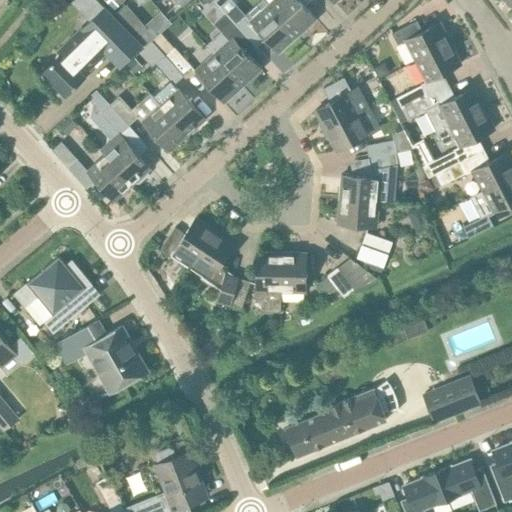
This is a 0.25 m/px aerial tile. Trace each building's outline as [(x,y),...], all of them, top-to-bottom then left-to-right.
[(250,20),(246,15),(231,0),(225,0),(221,5),(237,23),(236,24),(253,42),(253,43),(257,47),(258,47),(250,38),(259,30),(278,52),(297,34),(269,3),(250,20)] [(271,0),(269,3),(297,34),(316,17),(300,0),(271,0)] [(126,3),(115,13),(137,37),(148,27),(126,3)] [(214,52),(243,83),(261,67),(248,52),(249,51),(247,48),(253,43),(253,42),(236,24),(237,23),(221,5),(220,6),(225,12),(213,22),(228,39),(214,52)] [(84,76),(79,70),(102,48),(120,66),(142,44),(105,6),(82,28),(90,36),(78,48),(69,39),(58,50),(60,53),(42,71),(65,94),(84,76)] [(158,7),(146,18),(158,31),(170,21),(158,7)] [(398,44),(405,40),(415,60),(451,42),(440,21),(423,31),(417,19),(392,32),(398,44)] [(191,65),(171,43),(160,32),(152,40),(154,42),(162,51),(183,74),(191,65)] [(162,51),(154,42),(144,51),(174,83),(183,75),(182,74),(183,74),(162,51)] [(451,42),(415,60),(426,80),(461,62),(451,42)] [(243,83),(214,52),(195,70),(223,101),(243,83)] [(363,94),(356,98),(344,76),(323,87),(330,101),(314,109),(325,130),(369,107),(363,94)] [(401,108),(427,95),(421,84),(395,98),(401,108)] [(449,125),(484,107),(473,86),(438,104),(449,125)] [(149,93),(187,134),(205,117),(178,88),(160,104),(150,92),(149,93)] [(187,134),(149,93),(132,109),(119,95),(110,103),(129,124),(138,116),(169,150),(187,134)] [(427,95),(401,108),(407,120),(433,106),(427,95)] [(120,132),(129,124),(110,103),(93,118),(106,132),(113,126),(118,131),(100,148),(133,184),(135,182),(139,182),(148,174),(148,171),(152,167),(120,132)] [(336,150),(371,131),(367,123),(376,119),(369,107),(325,130),(336,150)] [(484,107),(449,125),(437,131),(443,143),(455,137),(459,145),(494,127),(484,107)] [(368,155),(396,151),(394,139),(367,144),(368,155)] [(115,200),(133,184),(100,148),(104,153),(86,169),(77,158),(68,166),(88,188),(97,180),(115,200)] [(427,175),(460,159),(455,149),(422,166),(427,175)] [(368,155),(371,167),(371,169),(381,167),(398,164),(396,151),(368,155)] [(482,190),(511,174),(511,161),(507,152),(472,170),(482,190)] [(460,159),(427,175),(434,188),(441,185),(441,186),(467,173),(460,159)] [(378,201),(380,176),(381,167),(371,169),(371,167),(362,169),(362,175),(341,173),(339,197),(378,201)] [(511,174),(482,190),(470,197),(480,217),(462,226),(468,237),(493,224),(487,214),(511,200),(511,174)] [(378,201),(339,197),(337,222),(377,225),(378,201)] [(191,268),(215,230),(195,217),(184,234),(175,228),(161,250),(170,256),(171,255),(191,268)] [(232,242),(215,230),(191,268),(200,274),(201,279),(220,292),(217,302),(230,306),(237,277),(226,274),(222,267),(217,265),(232,242)] [(390,253),(393,241),(366,231),(362,243),(390,253)] [(281,291),(282,251),(257,251),(256,301),(261,301),(261,311),(280,311),(280,291),(281,291)] [(282,251),(281,291),(305,291),(305,251),(282,251)] [(94,298),(66,263),(59,255),(13,292),(25,306),(38,295),(52,313),(44,320),(53,332),(94,298)] [(355,290),(337,267),(327,275),(344,296),(355,290)] [(169,271),(156,280),(163,290),(176,282),(169,271)] [(237,277),(230,306),(231,304),(242,307),(249,281),(237,277)] [(107,333),(99,319),(55,344),(67,364),(89,351),(112,390),(144,372),(133,351),(135,350),(121,325),(107,333)] [(20,417),(0,393),(0,363),(1,365),(16,352),(0,333),(0,427),(3,431),(20,417)] [(470,373),(422,393),(434,423),(482,403),(479,398),(483,396),(477,383),(474,384),(470,373)] [(383,411),(397,406),(388,382),(328,407),(329,409),(286,426),(297,455),(386,420),(383,411)] [(505,503),(511,500),(511,445),(494,452),(499,463),(491,466),(505,503)] [(189,451),(176,456),(173,449),(169,447),(158,452),(156,456),(159,462),(157,463),(169,494),(164,495),(169,509),(206,495),(194,465),(192,466),(187,453),(189,452),(189,451)] [(448,498),(472,488),(480,508),(497,502),(483,467),(475,470),(471,459),(451,466),(451,465),(437,471),(448,498)] [(409,496),(401,499),(406,511),(425,511),(424,507),(448,498),(437,471),(423,476),(424,477),(404,485),(409,496)] [(108,475),(96,482),(109,505),(121,499),(108,475)] [(163,511),(157,494),(127,506),(130,511),(163,511)] [(31,502),(36,511),(50,511),(42,496),(31,502)] [(36,511),(31,502),(31,503),(32,505),(20,511),(19,511),(36,511)]
